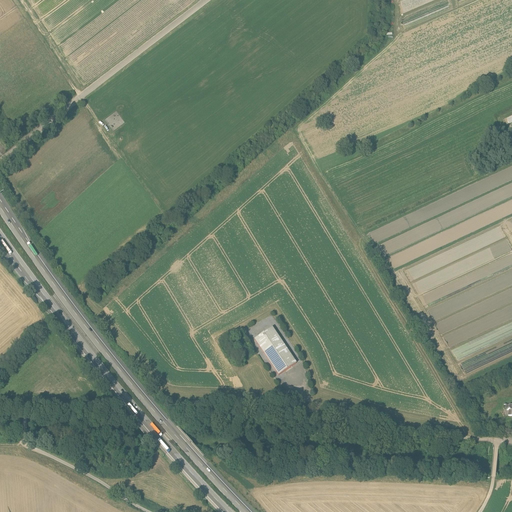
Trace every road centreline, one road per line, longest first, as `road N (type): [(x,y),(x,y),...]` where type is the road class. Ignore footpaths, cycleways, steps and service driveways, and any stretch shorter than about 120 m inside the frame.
road 1 (motorway): [(243,511),(148,408),(0,207)]
road 2 (motorway): [(0,236),(131,408),(226,511)]
road 3 (unclassified): [(209,0),(0,160)]
road 4 (track): [(498,444),(417,433),(289,399)]
road 5 (unclassified): [(144,511),(24,445),(25,414)]
road 6 (track): [(107,136),(14,0)]
